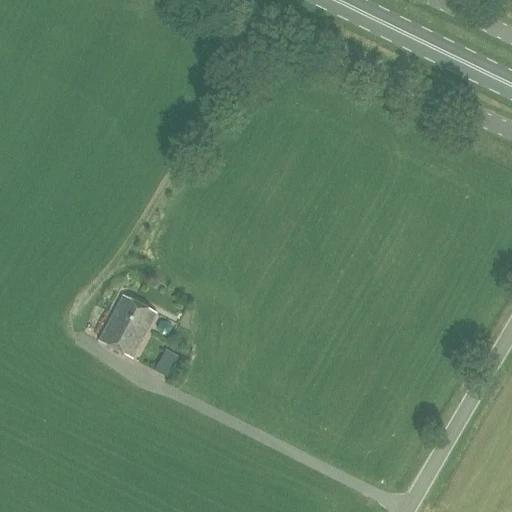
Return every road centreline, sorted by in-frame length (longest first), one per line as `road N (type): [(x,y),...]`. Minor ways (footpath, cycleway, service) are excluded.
road 1 (unclassified): [(511,132),(228,0)]
road 2 (unclassified): [(408,511),(511,332)]
road 3 (primary): [(511,86),(333,0)]
